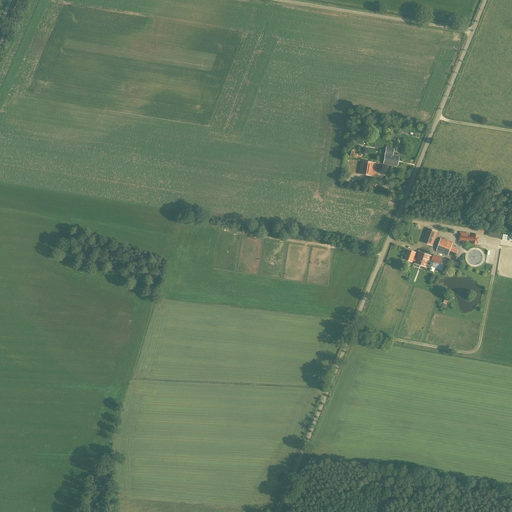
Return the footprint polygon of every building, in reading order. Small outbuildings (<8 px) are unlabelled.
[(383,164),(397,166),(399,156),(393,155),(394,148),(386,147),(383,164)] [(359,174),(377,177),(379,164),(361,160),(359,174)] [(423,243),(432,246),(437,231),(427,228),(423,243)] [(469,233),(460,232),(459,240),(467,241),(469,233)] [(436,251),(448,256),(453,242),(441,238),(436,251)] [(413,261),(414,262),(415,259),(414,259),(416,253),(408,250),(405,259),(412,262),(413,261)] [(415,259),(414,262),(415,262),(415,263),(425,267),(428,258),(431,259),(431,260),(433,261),(440,264),(442,259),(433,255),(433,257),(419,252),(416,260),(415,259)]
